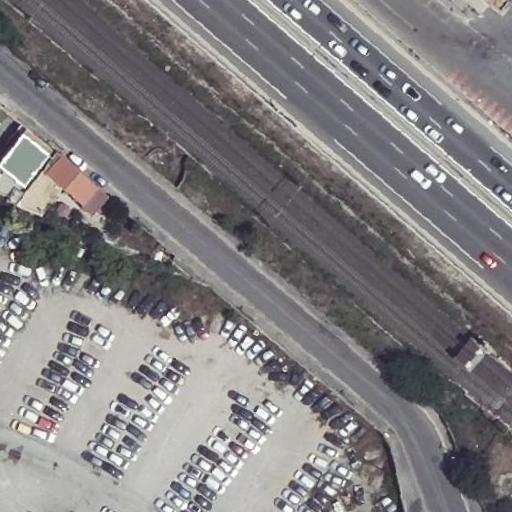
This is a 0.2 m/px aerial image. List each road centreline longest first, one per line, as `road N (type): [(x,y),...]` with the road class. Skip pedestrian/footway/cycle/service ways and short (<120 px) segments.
road 1 (unclassified): [(449,511),(405,414),(0,70)]
road 2 (motorway): [(205,0),(511,270)]
road 3 (motorway): [(511,186),(293,0)]
